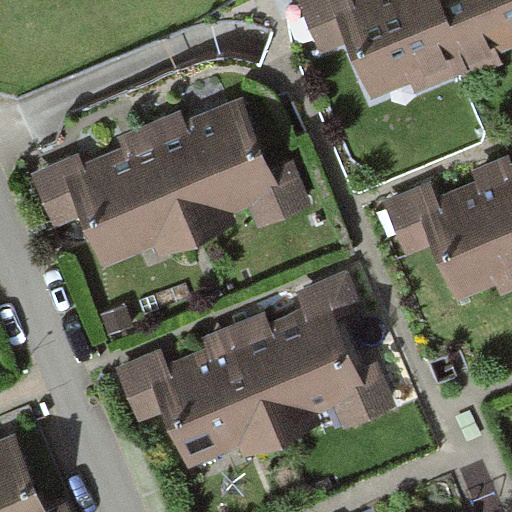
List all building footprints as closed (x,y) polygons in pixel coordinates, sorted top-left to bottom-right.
[(304,0),(320,41),(347,30),(335,0),(304,0)] [(335,0),(347,30),(367,82),(453,49),(434,0),(335,0)] [(511,0),(434,0),(453,49),(458,62),(511,41),(511,0)] [(79,200),(103,259),(249,199),(254,211),(298,193),(281,151),(260,160),(230,90),(174,113),(170,105),(119,127),(122,135),(77,153),(73,145),(37,160),(57,209),(79,200)] [(429,233),(449,285),(511,260),(511,193),(503,171),(495,151),(469,161),(473,171),(425,190),(413,194),(429,233)] [(511,167),(503,171),(511,193),(511,167)] [(402,243),(429,233),(413,194),(425,190),(419,174),(380,189),(402,243)] [(165,398),(189,457),(335,397),(340,410),(384,391),(367,350),(345,358),(325,310),(353,299),(340,268),(297,285),(301,294),(260,312),(256,304),(205,325),(208,333),(163,352),(159,343),(123,358),(143,407),(165,398)] [(40,511),(7,432),(0,435),(0,511),(40,511)]
